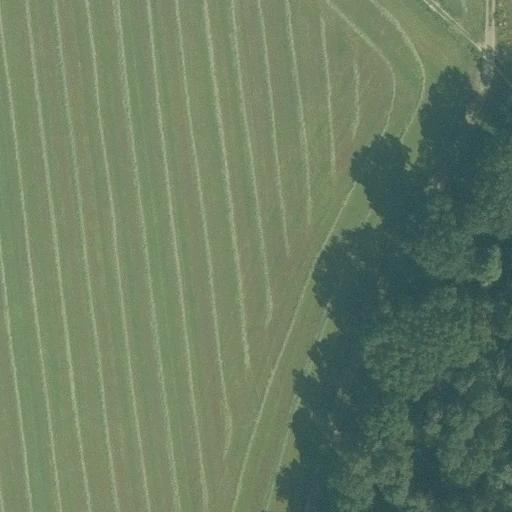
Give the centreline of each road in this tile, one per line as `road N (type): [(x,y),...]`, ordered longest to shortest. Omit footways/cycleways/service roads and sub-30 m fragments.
road 1 (unclassified): [(305,511),(391,265),(481,97),(489,0)]
road 2 (track): [(429,0),(511,88)]
